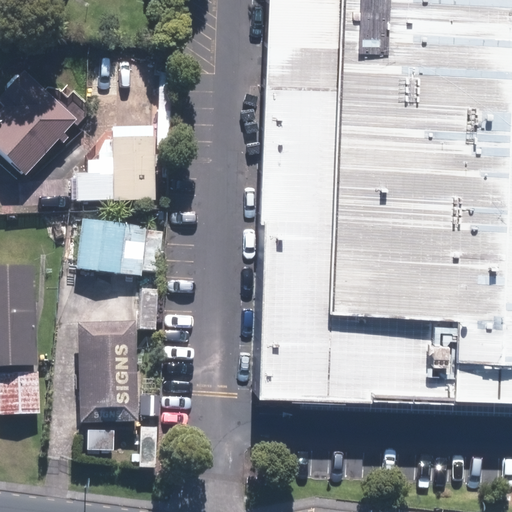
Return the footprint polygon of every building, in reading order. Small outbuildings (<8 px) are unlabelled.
[(16,0),(43,14),(50,0),(16,0)] [(511,0),(262,0),(248,393),(294,394),(511,399),(511,0)] [(76,123),(22,75),(0,99),(0,109),(0,110),(0,162),(23,183),(76,123)] [(73,177),(74,205),(154,203),(152,139),(111,140),(112,162),(97,163),(98,176),(73,177)] [(144,229),(79,223),(74,274),(139,281),(144,229)] [(32,269),(0,270),(0,371),(35,371),(32,269)] [(133,325),(74,327),(77,429),(135,427),(133,325)] [(39,375),(0,375),(0,422),(40,422),(39,375)] [(511,399),(294,394),(294,405),(511,412),(511,399)] [(131,432),(85,430),(85,450),(131,451),(131,432)]
